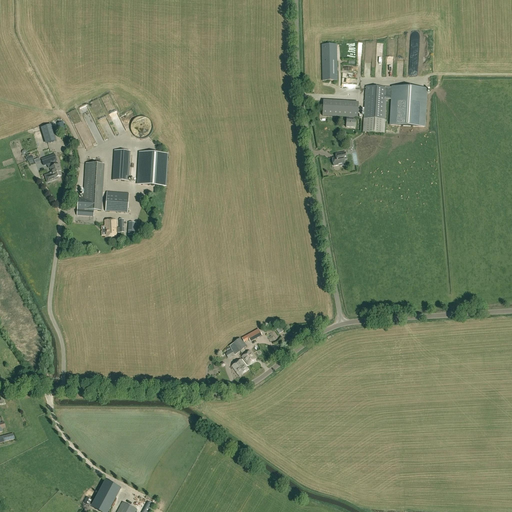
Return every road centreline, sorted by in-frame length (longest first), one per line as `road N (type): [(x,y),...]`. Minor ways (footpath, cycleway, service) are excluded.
road 1 (tertiary): [(0,392),(231,392),(341,324)]
road 2 (unclassified): [(341,324),(296,72),(295,0)]
road 3 (track): [(72,219),(81,152),(19,36),(16,0)]
road 4 (tertiary): [(341,324),(511,311)]
